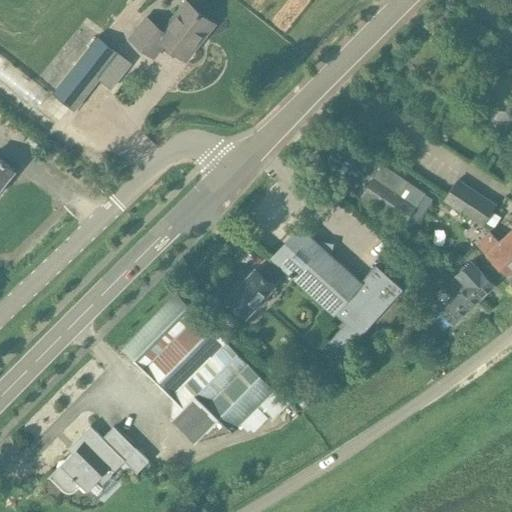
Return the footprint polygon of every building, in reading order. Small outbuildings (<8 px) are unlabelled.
[(203,38),(215,24),(187,1),(164,30),(146,16),(128,39),(154,59),(166,44),(165,49),(174,57),(178,54),(183,58),(201,36),(203,38)] [(0,158),(0,189),(15,171),(0,158)] [(426,194),(383,165),(362,195),(405,225),(426,194)] [(443,201),(483,227),(497,205),(458,179),(443,201)] [(299,226),(272,256),(273,257),(294,276),(335,313),(346,323),(357,333),(361,337),(403,291),(376,265),(360,282),(331,256),(334,244),(320,241),(319,245),(299,226)] [(511,269),(511,229),(499,242),(490,233),(478,244),(506,274),(511,269)] [(294,276),(273,257),(260,272),(257,268),(228,300),(245,317),(257,304),(261,306),(268,299),(266,294),(274,285),(273,284),(280,276),(288,283),(294,276)] [(466,286),(480,300),(494,286),(475,266),(469,261),(456,274),(466,285),(466,286)] [(480,300),(466,286),(440,310),(454,325),(480,300)] [(272,421),(290,404),(177,293),(122,348),(184,408),(172,420),(195,443),(218,420),(232,433),(257,407),(272,421)] [(340,351),(357,333),(346,323),(330,341),(340,351)] [(102,484),(126,461),(137,472),(149,461),(136,448),(125,460),(103,437),(91,425),(72,444),(76,448),(65,460),(64,460),(62,460),(60,461),(58,463),(58,465),(57,467),(48,477),(49,479),(50,477),(62,489),(65,492),(71,493),(74,492),(76,491),(82,485),(87,491),(98,480),(102,484)]
